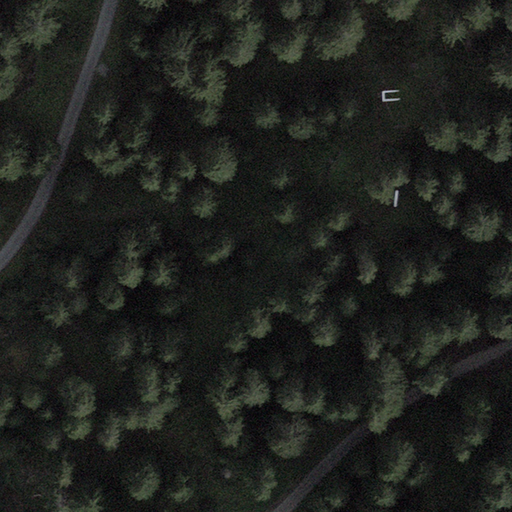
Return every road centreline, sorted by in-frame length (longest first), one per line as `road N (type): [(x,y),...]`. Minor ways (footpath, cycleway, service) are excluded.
road 1 (track): [(281,511),(440,373),(511,351)]
road 2 (track): [(0,255),(44,191),(116,0)]
